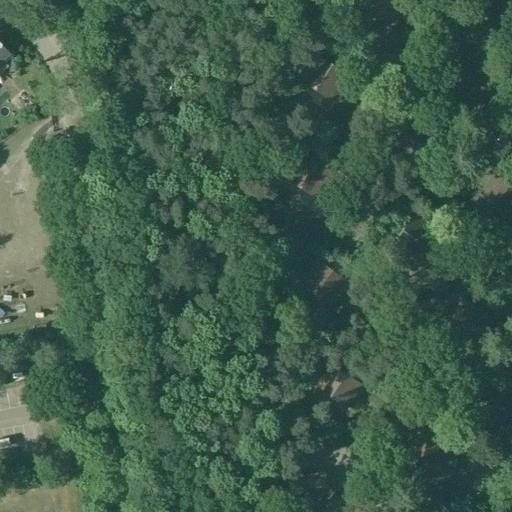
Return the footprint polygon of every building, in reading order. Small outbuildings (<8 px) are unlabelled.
[(358,7),(387,25),(403,1),(407,4),(407,3),(402,0),(360,0),(354,10),(355,11),(358,7)] [(434,73),(444,79),(448,72),(471,85),(488,55),(492,58),(493,57),(463,40),(445,70),(438,66),(434,73)] [(0,42),(0,63),(10,54),(0,42)] [(303,81),(333,99),(348,75),(353,78),(353,77),(319,55),(300,84),(301,85),(303,81)] [(388,148),(389,149),(392,144),(416,160),(435,130),(439,133),(439,132),(410,114),(388,148)] [(284,176),(314,195),(329,170),(333,173),(334,172),(299,150),(281,180),(284,176)] [(339,164),(334,172),(333,173),(345,181),(351,172),(339,164)] [(511,212),(510,216),(511,216),(511,214),(511,176),(493,166),(493,167),(497,169),(483,194),(511,211),(511,212)] [(391,248),(392,249),(395,244),(419,260),(438,231),(443,234),(443,233),(414,214),(407,225),(399,220),(392,231),(400,236),(391,248)] [(298,287),(327,306),(343,282),(347,284),(348,284),(335,276),(340,268),(329,261),(324,269),(313,262),(295,291),(298,287)] [(467,302),(451,326),(481,345),(478,349),(479,350),(497,320),(463,299),(462,299),(467,302)] [(487,355),(479,350),(478,349),(471,362),(479,367),(487,355)] [(315,390),(345,409),(360,385),(364,387),(365,387),(330,365),(312,394),(312,395),(315,390)] [(406,452),(438,465),(449,438),(454,440),(454,439),(416,424),(403,457),(404,457),(406,452)] [(326,473),(291,477),(295,511),(310,511),(308,490),(328,488),(326,473)] [(326,504),(337,511),(356,511),(358,510),(334,493),(326,504)]
